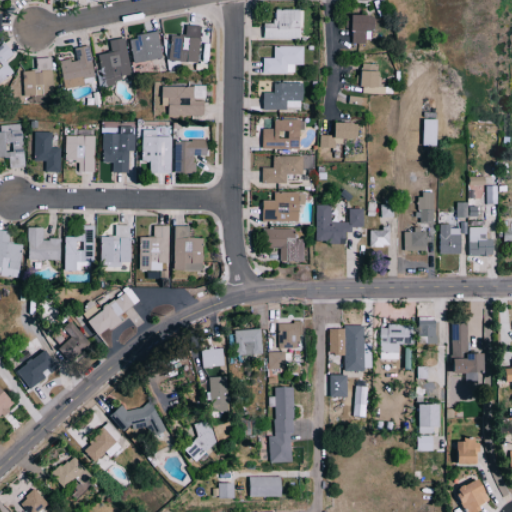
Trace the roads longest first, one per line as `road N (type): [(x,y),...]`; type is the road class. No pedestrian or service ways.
road 1 (residential): [(0,467),(165,327),(242,295),(511,287)]
road 2 (residential): [(242,295),(228,202),(229,0)]
road 3 (residential): [(317,511),(319,290)]
road 4 (residential): [(12,201),(228,202)]
road 5 (residential): [(36,32),(187,0)]
